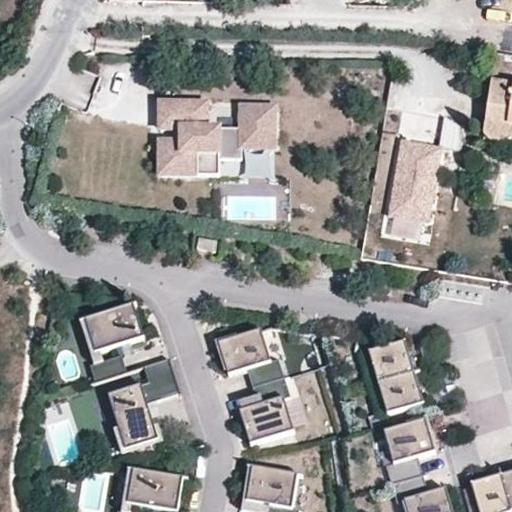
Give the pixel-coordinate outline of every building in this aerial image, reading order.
[(511,83),(492,81),(486,124),(511,127),(511,83)] [(207,103),(160,103),(160,130),(182,129),(182,141),(161,142),(160,175),(220,176),(220,159),(243,159),(242,147),(259,147),(259,129),(274,129),(275,106),(241,106),(241,128),(207,128),(207,106),(207,103)] [(511,138),(511,127),(486,124),(485,135),(511,138)] [(182,129),(160,130),(161,142),(182,141),(182,129)] [(274,129),(259,129),(259,147),(275,147),(274,129)] [(444,152),(402,145),(390,222),(432,228),(444,152)] [(219,243),(201,240),(199,251),(217,254),(219,243)] [(102,356),(146,341),(135,308),(87,324),(98,357),(102,356)] [(102,356),(98,357),(87,324),(82,325),(96,367),(105,364),(102,356)] [(248,372),(254,391),(285,380),(279,362),(272,364),(262,333),(220,347),(230,378),(248,372)] [(416,376),(406,345),(379,353),(371,355),(380,386),(416,376)] [(91,369),(96,386),(129,376),(123,358),(105,364),(96,367),(91,369)] [(150,411),(182,400),(170,362),(145,370),(150,385),(110,398),(120,431),(115,433),(123,455),(161,443),(150,411)] [(416,376),(380,386),(389,418),(425,407),(416,376)] [(292,399),(285,380),(254,391),(260,408),(241,415),(252,448),(295,434),(285,402),(292,399)] [(393,488),(424,479),(419,461),(437,455),(427,423),(386,436),(395,468),(387,470),(393,488)] [(267,507),(266,511),(300,511),(292,510),(298,479),(254,471),(248,505),(267,507)] [(511,472),(503,475),(511,504),(511,472)] [(134,474),(129,473),(122,511),(132,511),(133,509),(128,508),(134,474)] [(178,511),(184,482),(134,474),(128,508),(133,509),(151,511),(178,511)] [(511,511),(511,504),(503,475),(472,484),(480,511),(511,511)] [(430,497),(424,479),(393,488),(398,507),(406,505),(408,511),(453,511),(447,492),(430,497)]
